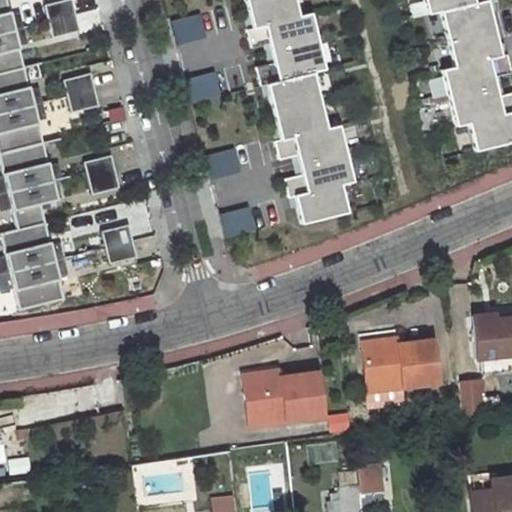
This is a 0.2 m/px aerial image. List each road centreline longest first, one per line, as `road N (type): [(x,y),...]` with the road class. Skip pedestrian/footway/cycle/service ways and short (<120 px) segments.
road 1 (residential): [(206,319),(128,0)]
road 2 (residential): [(511,203),(319,287),(206,319)]
road 3 (residential): [(206,319),(0,360)]
